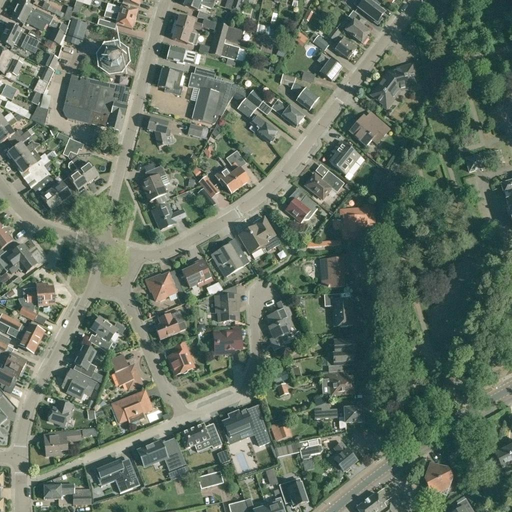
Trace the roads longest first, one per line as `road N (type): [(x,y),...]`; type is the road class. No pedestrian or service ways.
road 1 (residential): [(141,254),(165,252),(261,193),(415,0)]
road 2 (residential): [(104,246),(166,0)]
road 3 (residential): [(382,471),(364,246)]
road 4 (residential): [(18,460),(31,401),(91,291)]
road 5 (residential): [(20,486),(184,420)]
road 6 (tertiary): [(382,471),(511,390)]
road 7 (residential): [(184,420),(124,295)]
road 8 (residential): [(104,246),(38,227),(0,182)]
